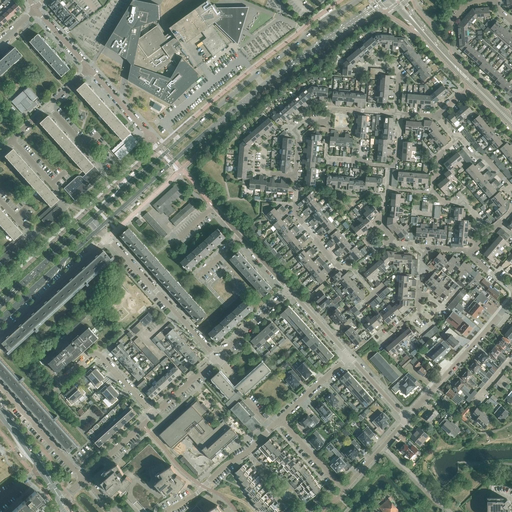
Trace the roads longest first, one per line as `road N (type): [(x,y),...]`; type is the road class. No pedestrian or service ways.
road 1 (secondary): [(255,74),(92,220)]
road 2 (secondary): [(99,228),(264,86)]
road 3 (residential): [(217,358),(108,237)]
road 4 (residential): [(406,418),(506,308)]
road 5 (secondary): [(264,86),(384,0)]
road 6 (residential): [(0,336),(108,237)]
road 7 (residential): [(166,511),(278,420)]
road 8 (residential): [(154,415),(95,352),(57,385)]
road 9 (secondary): [(0,320),(99,228)]
road 10 (residential): [(83,479),(0,384)]
road 11 (secondary): [(357,0),(255,74)]
road 12 (secondary): [(92,220),(0,304)]
road 13 (residential): [(355,270),(338,267),(295,214),(295,175)]
